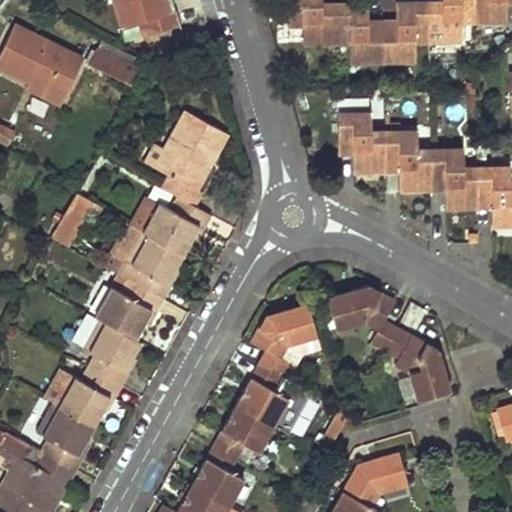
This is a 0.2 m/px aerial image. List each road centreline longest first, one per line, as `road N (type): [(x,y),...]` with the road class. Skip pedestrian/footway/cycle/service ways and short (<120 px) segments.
road 1 (residential): [(114,511),(289,202)]
road 2 (residential): [(289,202),(511,317)]
road 3 (residential): [(289,202),(234,0)]
